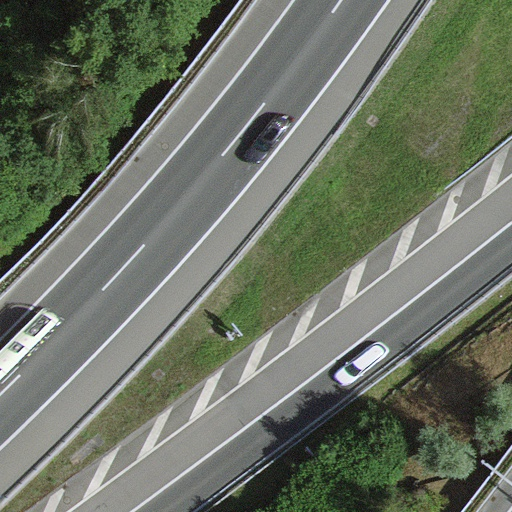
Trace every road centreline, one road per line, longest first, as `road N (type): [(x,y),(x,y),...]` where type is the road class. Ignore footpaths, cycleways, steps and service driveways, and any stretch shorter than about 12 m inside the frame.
road 1 (motorway): [(344,0),(127,266),(0,394)]
road 2 (motorway): [(511,243),(159,511)]
